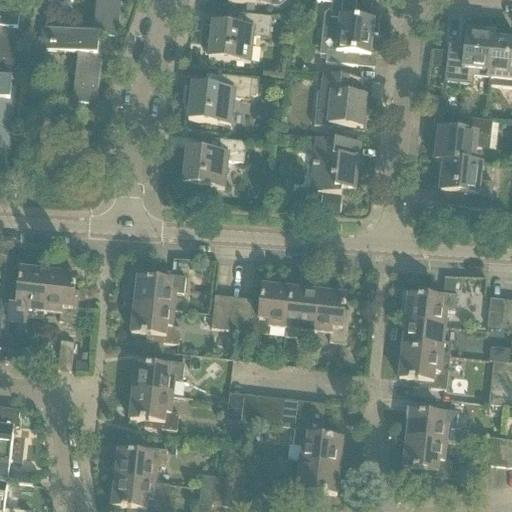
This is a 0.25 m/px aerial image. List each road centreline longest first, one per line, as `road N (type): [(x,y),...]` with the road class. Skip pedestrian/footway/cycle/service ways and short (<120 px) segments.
road 1 (residential): [(392,246),(124,230)]
road 2 (residential): [(392,246),(417,10),(426,0)]
road 3 (residential): [(124,230),(145,77),(166,0)]
road 4 (residential): [(0,388),(45,394),(61,409),(70,511)]
road 5 (residential): [(124,230),(0,224)]
road 6 (residential): [(511,255),(392,246)]
